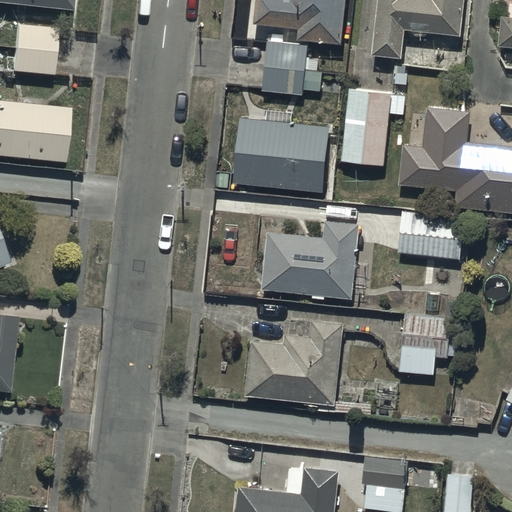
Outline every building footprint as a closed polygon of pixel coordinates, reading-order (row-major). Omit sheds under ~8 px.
[(258,0),(257,17),(303,20),(302,35),(345,39),(347,0),(258,0)] [(467,0),(379,0),(375,49),(405,52),(407,26),(465,30),(467,0)] [(504,10),(502,41),(511,41),(511,0),(510,0),(510,10),(504,10)] [(17,19),(13,66),(54,70),(58,23),(17,19)] [(311,39),(269,36),(264,88),(304,92),(304,86),(322,88),(324,68),(320,68),(321,55),(310,54),(311,39)] [(393,86),(351,82),(345,157),(386,161),(393,86)] [(0,94),(0,150),(66,158),(72,102),(0,94)] [(456,186),(455,203),(511,205),(511,139),(469,137),(471,106),(430,103),(427,141),(405,140),(402,183),(456,186)] [(268,114),(242,112),(237,179),(326,186),(331,122),(294,119),(294,108),(268,106),(268,114)] [(403,208),(401,249),(463,253),(465,212),(403,208)] [(269,228),(264,285),(314,289),(313,294),(327,295),(328,290),(355,292),(362,218),(327,215),(325,233),(269,228)] [(0,262),(10,258),(0,230),(0,262)] [(0,386),(10,387),(20,312),(0,309),(0,386)] [(452,313),(406,310),(402,368),(435,370),(437,354),(449,355),(452,313)] [(252,335),(247,390),(339,399),(346,318),(311,314),(310,331),(287,329),(286,338),(252,335)] [(401,377),(376,376),(375,396),(400,397),(401,377)] [(408,456),(366,453),(364,479),(369,479),(366,506),(404,509),(408,456)] [(238,480),(234,511),(336,511),(342,465),(306,461),(306,466),(291,464),(289,485),(238,480)] [(473,511),(476,470),(448,469),(445,511),(473,511)]
